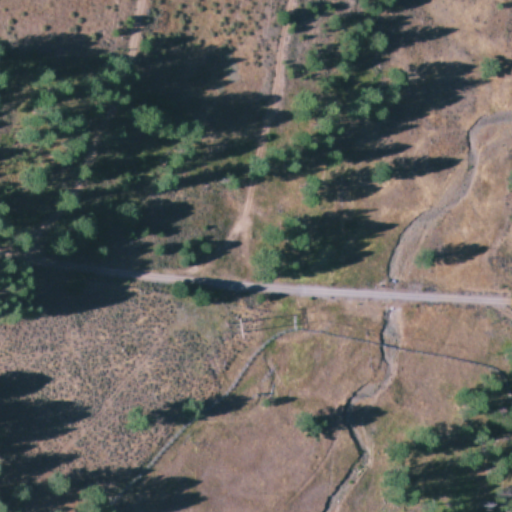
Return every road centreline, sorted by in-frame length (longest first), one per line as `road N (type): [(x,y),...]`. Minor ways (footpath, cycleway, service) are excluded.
road 1 (residential): [(0,233),(193,282),(306,276),(511,300)]
road 2 (track): [(315,0),(312,54),(282,144),(193,282)]
